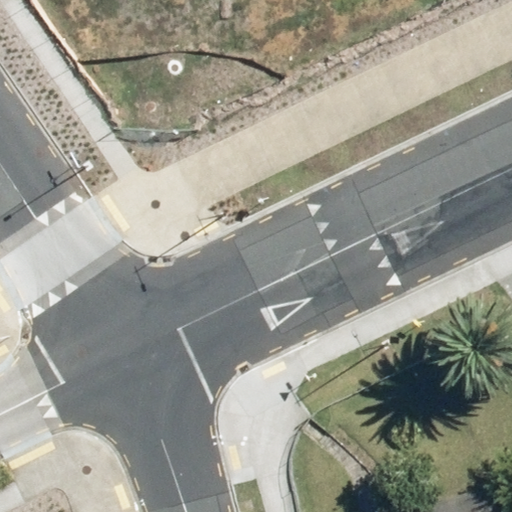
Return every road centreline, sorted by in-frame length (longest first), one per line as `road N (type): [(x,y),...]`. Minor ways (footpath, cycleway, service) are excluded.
road 1 (residential): [(511,165),(126,349)]
road 2 (residential): [(126,349),(0,164)]
road 3 (residential): [(186,511),(126,349)]
road 4 (residential): [(0,414),(126,349)]
